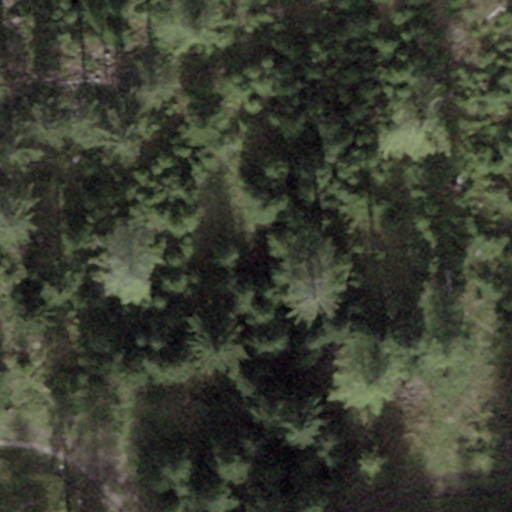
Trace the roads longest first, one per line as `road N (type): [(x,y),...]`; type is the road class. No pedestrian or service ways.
road 1 (track): [(342,511),(390,483),(480,482),(511,464)]
road 2 (track): [(0,438),(94,448),(139,511)]
